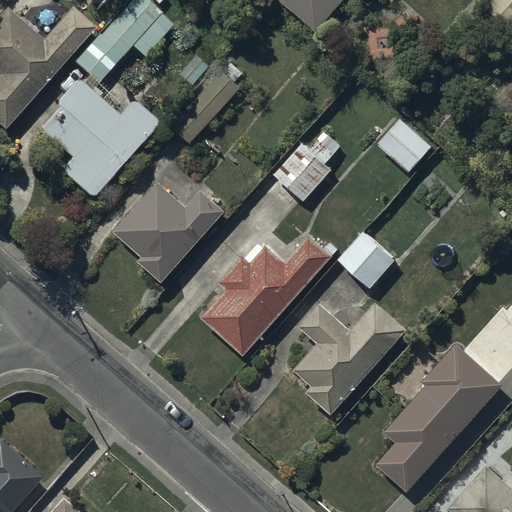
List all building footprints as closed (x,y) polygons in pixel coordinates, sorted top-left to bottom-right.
[(99,33),(73,63),(87,76),(81,84),(91,92),(131,47),(144,58),(174,25),(146,0),(130,0),(100,35),(99,33)] [(345,0),(279,0),(316,33),(345,0)] [(511,0),(493,0),(486,9),(510,30),(511,26),(511,0)] [(6,9),(0,15),(0,126),(5,131),(94,29),(70,8),(42,40),(6,9)] [(198,54),(180,74),(197,89),(215,68),(198,54)] [(243,74),(231,63),(225,70),(224,68),(171,126),(191,144),(242,87),(236,82),(243,74)] [(62,174),(87,197),(88,197),(89,197),(90,197),(91,197),(92,197),(93,197),(94,197),(156,127),(156,126),(156,125),(156,124),(156,123),(156,122),(155,122),(155,121),(154,120),(136,104),(135,104),(134,104),(133,104),(132,104),(131,104),(130,104),(129,104),(118,116),(76,81),(56,103),(58,105),(42,123),(42,124),(41,124),(41,125),(41,126),(41,127),(41,128),(40,128),(40,129),(41,129),(41,130),(41,131),(41,132),(41,133),(42,134),(42,135),(43,135),(69,159),(62,167),(61,168),(61,169),(61,170),(61,171),(61,172),(61,173),(62,174)] [(404,115),(378,144),(410,173),(436,144),(404,115)] [(303,143),(275,175),(305,201),(334,169),(327,163),(342,146),(325,130),(309,148),(303,143)] [(159,181),(114,232),(142,257),(138,262),(163,284),(227,212),(202,190),(188,206),(159,181)] [(365,231),(338,259),(371,289),(397,260),(365,231)] [(227,290),(202,318),(245,356),(342,247),(333,239),(325,248),(310,235),(286,263),(267,246),(252,263),(244,256),(220,283),(227,290)] [(321,303),(300,327),(318,344),(294,370),(312,386),(307,392),(333,415),(408,331),(377,301),(351,329),(321,303)] [(396,443),(377,464),(407,492),(502,385),(456,342),(422,382),(426,386),(385,433),(396,443)] [(0,511),(11,511),(42,478),(0,441),(0,511)] [(511,511),(511,487),(486,464),(446,509),(449,511),(511,511)] [(75,511),(62,499),(50,511),(75,511)]
